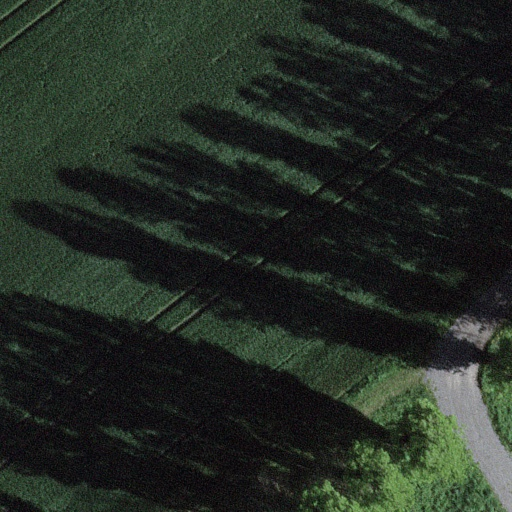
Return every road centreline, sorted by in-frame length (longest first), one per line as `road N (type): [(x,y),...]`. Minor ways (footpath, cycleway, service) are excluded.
road 1 (track): [(481,333),(249,511)]
road 2 (track): [(511,474),(472,390),(481,333),(511,309)]
